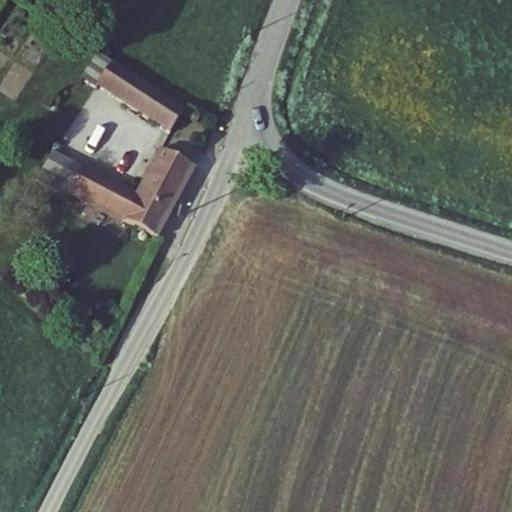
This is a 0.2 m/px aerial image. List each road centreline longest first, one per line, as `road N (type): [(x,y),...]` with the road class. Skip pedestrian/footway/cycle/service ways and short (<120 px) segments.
road 1 (unclassified): [(48,511),(186,255),(246,118)]
road 2 (unclassified): [(246,118),(281,163),(315,186),(511,252)]
road 3 (unclassified): [(246,118),(289,0)]
